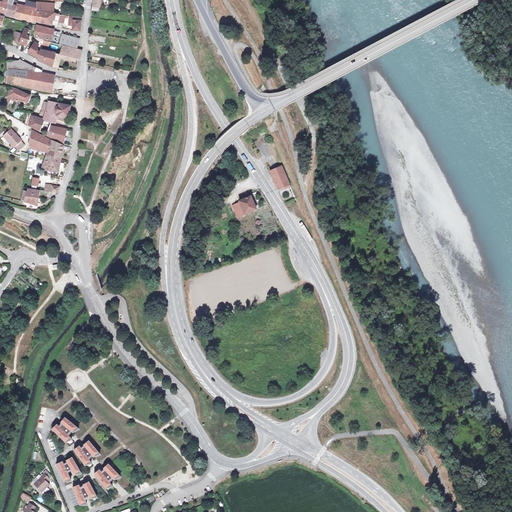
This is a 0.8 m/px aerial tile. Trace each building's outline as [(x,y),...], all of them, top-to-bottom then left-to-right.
[(1,4),(0,6),(0,12),(7,15),(10,6),(3,4),(1,3),(1,4)] [(44,14),(53,15),(54,5),(37,4),(37,7),(36,10),(35,13),(44,14)] [(15,18),(22,20),(24,13),(25,10),(22,9),(23,7),(18,5),(17,8),(15,18)] [(10,6),(7,15),(15,18),(17,8),(13,7),(10,6)] [(36,10),(25,7),(25,10),(24,13),(34,16),(38,17),(44,18),(44,14),(35,13),(36,10)] [(22,20),(33,22),(34,16),(24,13),(22,20)] [(81,18),(70,17),(70,24),(74,25),(73,31),(81,32),(82,20),(81,20),(81,18)] [(44,18),(44,19),(44,24),(53,26),(53,23),(54,22),(54,20),(44,18)] [(55,31),(38,27),(37,32),(53,36),(54,32),(55,31)] [(22,36),(19,43),(23,45),(22,46),(26,47),(29,42),(28,41),(30,36),(31,32),(25,29),(22,36)] [(35,38),(44,40),(51,42),(53,36),(37,32),(35,38)] [(61,33),(54,32),(51,42),(59,45),(61,38),(60,37),(61,33)] [(63,46),(78,51),(80,40),(63,35),(60,45),(63,46)] [(34,43),(27,55),(29,56),(30,54),(34,56),(39,58),(40,53),(37,51),(37,50),(36,49),(39,45),(34,43)] [(80,61),(82,52),(78,51),(63,46),(60,55),(65,56),(64,57),(77,61),(79,61),(80,61)] [(52,67),(55,55),(41,52),(40,53),(39,58),(38,61),(50,66),(52,67)] [(57,68),(61,57),(60,56),(55,55),(52,67),(57,68)] [(14,82),(14,85),(52,93),(53,88),(54,81),(55,77),(35,72),(36,69),(18,61),(18,63),(10,60),(4,76),(12,78),(14,80),(14,82)] [(12,89),(11,90),(8,97),(7,97),(6,98),(11,100),(11,99),(17,102),(18,100),(20,101),(27,104),(30,97),(12,89)] [(57,115),(68,118),(70,106),(65,105),(61,104),(49,102),(49,104),(46,111),(55,114),(55,115),(57,115)] [(55,120),(67,124),(68,118),(57,115),(55,115),(55,114),(46,111),(46,113),(45,117),(53,120),(53,119),(56,119),(55,120)] [(39,132),(44,120),(42,119),(42,118),(40,117),(39,118),(33,116),(29,126),(39,132)] [(51,126),(53,120),(45,117),(44,120),(39,132),(47,136),(51,126)] [(55,135),(64,137),(65,130),(59,128),(60,127),(58,126),(57,128),(51,126),(47,136),(53,140),(55,135)] [(12,129),(5,136),(9,140),(8,141),(15,149),(17,147),(22,143),(23,142),(12,129)] [(32,130),(30,147),(32,148),(48,152),(52,142),(52,141),(32,130)] [(55,135),(53,140),(62,144),(64,137),(55,135)] [(51,158),(60,160),(63,147),(52,142),(48,152),(47,153),(52,154),(51,158)] [(52,154),(47,153),(40,171),(58,173),(60,160),(51,158),(52,154)] [(278,190),(279,190),(290,185),(283,169),(282,167),(270,172),(278,190)] [(36,205),(39,192),(27,190),(26,193),(23,192),(21,200),(24,201),(24,202),(36,205)] [(228,208),(232,219),(244,214),(244,215),(255,211),(249,197),(238,202),(239,204),(228,208)] [(64,415),(60,420),(61,420),(58,424),(56,422),(51,426),(65,440),(65,439),(70,435),(68,433),(70,431),(72,429),(76,425),(64,415)] [(88,438),(83,442),(84,443),(80,446),(79,443),(73,447),(84,462),(85,462),(89,459),(88,457),(93,453),(93,454),(93,453),(98,450),(88,438)] [(61,459),(56,461),(63,478),(64,478),(69,476),(68,474),(73,471),(74,472),(79,469),(71,455),(66,458),(66,459),(63,462),(61,459)] [(98,467),(93,471),(105,486),(106,485),(110,482),(109,480),(113,476),(113,477),(114,476),(118,473),(107,462),(103,465),(104,466),(100,469),(98,467)] [(48,475),(43,470),(40,472),(42,474),(34,482),(41,489),(49,481),(45,478),(48,475)] [(72,485),(79,502),(80,502),(85,500),(84,498),(89,495),(89,496),(90,495),(95,493),(88,479),(82,482),(83,483),(79,485),(78,482),(72,485)] [(20,497),(29,502),(32,497),(22,492),(20,497)] [(35,507),(28,503),(24,509),(26,510),(24,511),(32,511),(35,507)]
